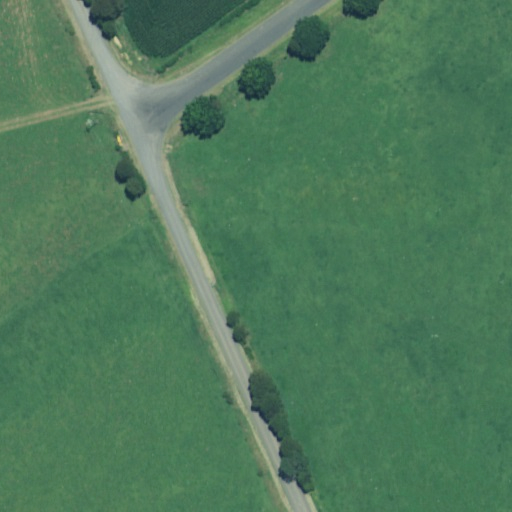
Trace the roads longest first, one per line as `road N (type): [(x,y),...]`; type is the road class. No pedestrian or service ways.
road 1 (unclassified): [(308,511),(141,134)]
road 2 (unclassified): [(141,134),(326,0)]
road 3 (unclassified): [(141,134),(71,0)]
